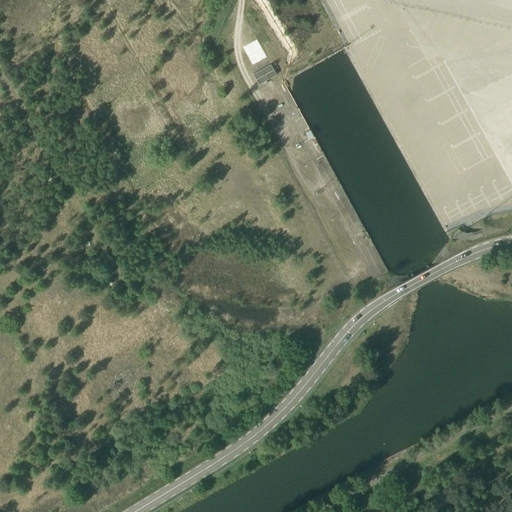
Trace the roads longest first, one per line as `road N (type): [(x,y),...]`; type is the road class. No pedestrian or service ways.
road 1 (secondary): [(136,511),(242,448),(379,301),(511,241)]
road 2 (track): [(121,283),(0,76)]
road 3 (unclassified): [(315,511),(511,404)]
